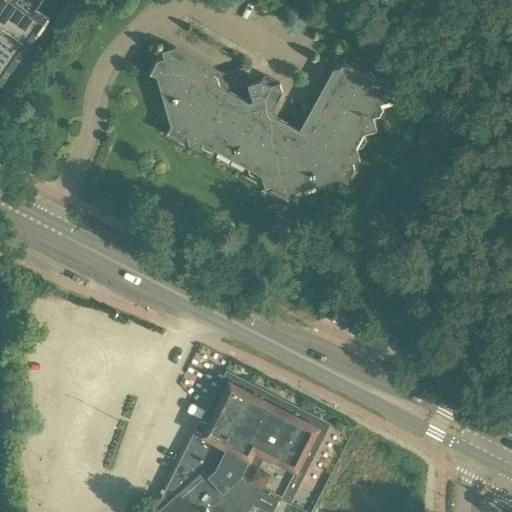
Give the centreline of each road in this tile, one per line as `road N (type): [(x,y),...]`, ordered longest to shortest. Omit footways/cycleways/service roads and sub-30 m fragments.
road 1 (primary): [(506,456),(40,225)]
road 2 (unclassified): [(40,225),(100,122),(112,58),(157,17),(201,16),(293,64)]
